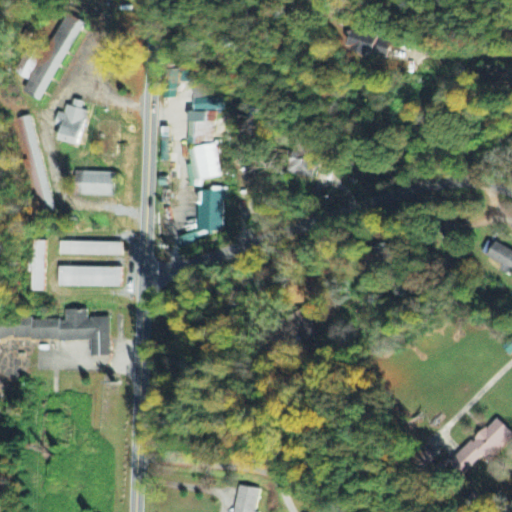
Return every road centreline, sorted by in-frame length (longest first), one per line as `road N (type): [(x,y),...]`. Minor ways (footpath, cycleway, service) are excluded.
road 1 (primary): [(133,511),(153,0)]
road 2 (residential): [(511,189),(467,179),(428,184),(141,280)]
road 3 (residential): [(136,456),(253,467),(290,481),(332,511)]
